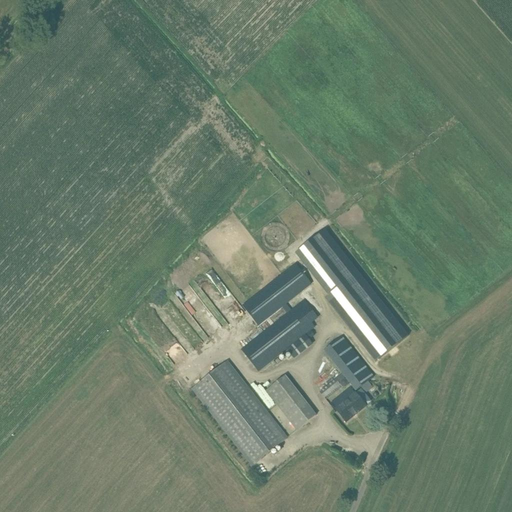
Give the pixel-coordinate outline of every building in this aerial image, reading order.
[(306,245),(300,249),(333,292),(328,296),(325,298),(375,362),(406,338),(408,336),(407,335),(326,229),(306,245)] [(304,301),(297,306),(292,310),(287,304),(312,285),(295,264),(242,306),(258,326),(283,307),(287,314),(242,350),(259,371),(287,349),(294,358),(312,344),(309,340),(315,335),(311,330),(314,328),(309,322),(316,317),(304,301)] [(342,336),(324,351),(356,391),(374,376),(342,336)] [(227,362),(192,389),(252,466),(287,439),(227,362)] [(316,415),(310,408),(285,376),(266,391),(291,423),(297,430),(316,415)] [(335,378),(322,394),(328,399),(341,383),(335,378)] [(366,406),(360,399),(356,393),(336,410),(346,422),(366,406)]
